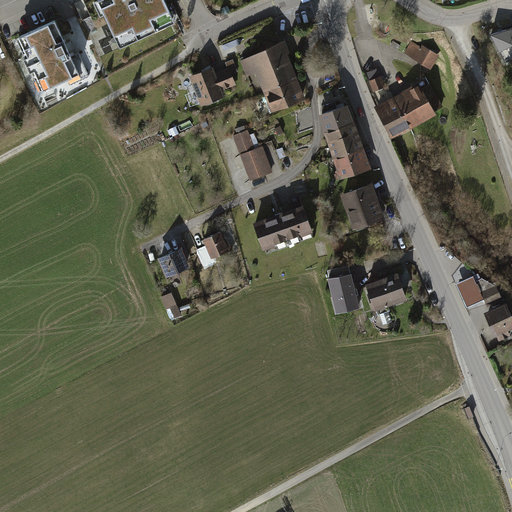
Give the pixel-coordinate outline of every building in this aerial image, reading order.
[(164,0),(99,0),(100,0),(118,41),(172,17),(164,0)] [(54,20),(20,35),(43,88),(78,73),(54,20)] [(511,29),(491,35),(505,64),(511,60),(511,29)] [(283,40),(239,59),(246,76),(256,71),(273,110),(307,96),(283,40)] [(412,40),(405,52),(432,68),(439,55),(412,40)] [(211,65),(190,74),(202,103),(224,94),(221,89),(234,83),(227,67),(214,73),(211,65)] [(426,77),(375,105),(391,135),(442,107),(426,77)] [(371,168),(349,103),(318,114),(340,178),(371,168)] [(233,135),(247,178),(273,169),(265,145),(255,148),(249,130),(233,135)] [(382,216),(372,184),(344,193),(354,225),(382,216)] [(263,247),(312,231),(304,206),(255,222),(263,247)] [(229,248),(220,230),(203,238),(212,256),(229,248)] [(188,264),(181,248),(159,256),(165,273),(188,264)] [(350,265),(327,270),(337,312),(359,307),(350,265)] [(366,283),(374,306),(403,296),(394,273),(366,283)] [(173,288),(162,293),(173,318),(184,313),(173,288)] [(511,315),(505,302),(483,312),(494,335),(511,326),(511,315)] [(465,410),(469,420),(473,418),(469,408),(465,410)]
